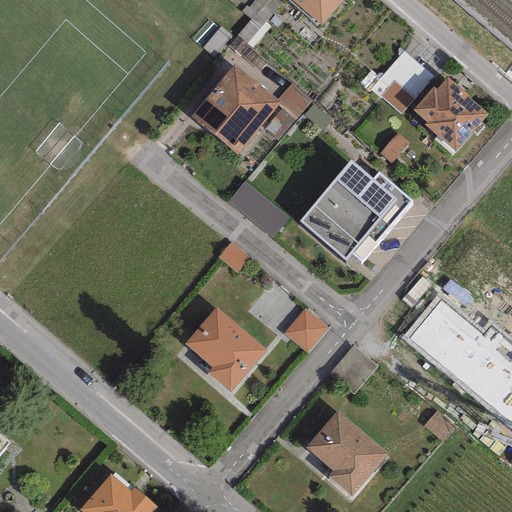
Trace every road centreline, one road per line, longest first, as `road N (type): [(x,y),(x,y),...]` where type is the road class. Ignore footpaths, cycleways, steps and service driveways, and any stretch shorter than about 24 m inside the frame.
road 1 (residential): [(209,495),(511,141)]
road 2 (unclassified): [(0,321),(209,495)]
road 3 (unclassified): [(511,102),(399,0)]
